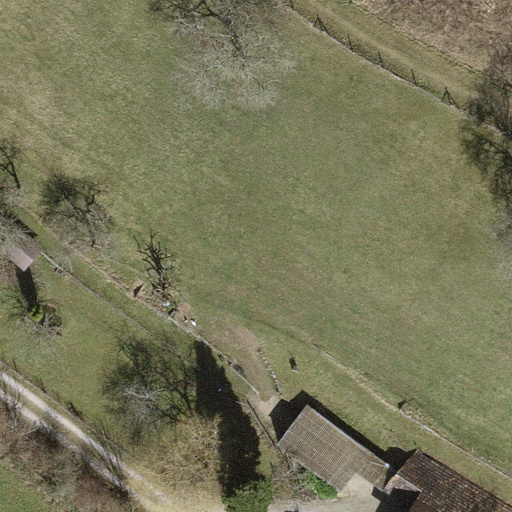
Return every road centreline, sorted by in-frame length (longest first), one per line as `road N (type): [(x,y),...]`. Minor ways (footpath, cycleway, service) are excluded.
road 1 (track): [(309,0),(511,115)]
road 2 (track): [(0,383),(174,511)]
